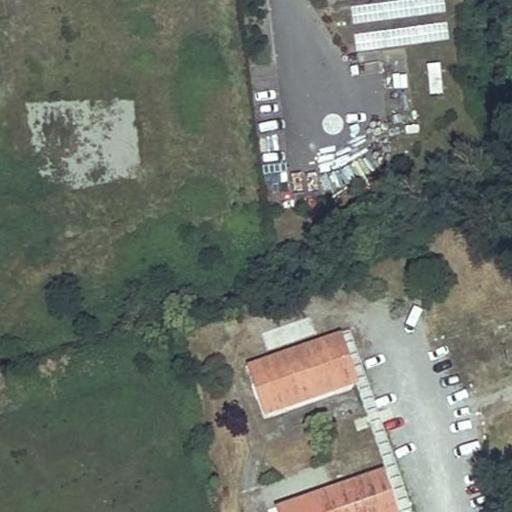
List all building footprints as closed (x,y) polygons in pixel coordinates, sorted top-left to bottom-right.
[(442,95),(439,66),(427,68),(431,97),(442,95)] [(303,303),(257,319),(262,333),(308,318),(303,303)] [(308,318),(262,333),(267,350),(313,334),(308,318)] [(339,338),(250,369),(266,414),(355,383),(339,338)] [(394,511),(382,474),(278,510),(278,511),(394,511)]
